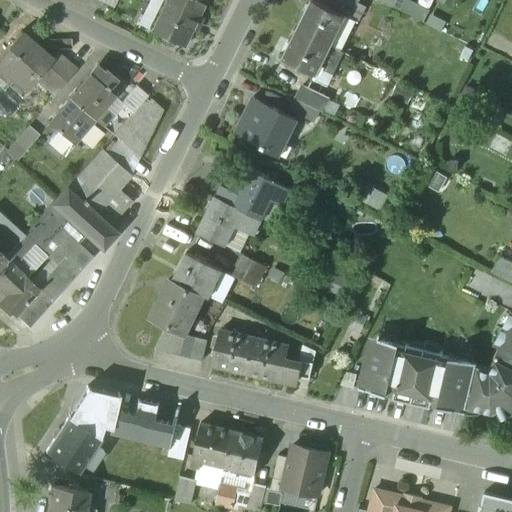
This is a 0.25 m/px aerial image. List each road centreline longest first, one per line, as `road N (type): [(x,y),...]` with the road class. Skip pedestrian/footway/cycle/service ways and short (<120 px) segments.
road 1 (residential): [(75,352),(207,86)]
road 2 (residential): [(75,352),(97,366),(360,430)]
road 3 (residential): [(207,86),(38,0)]
road 4 (residential): [(360,430),(511,463)]
